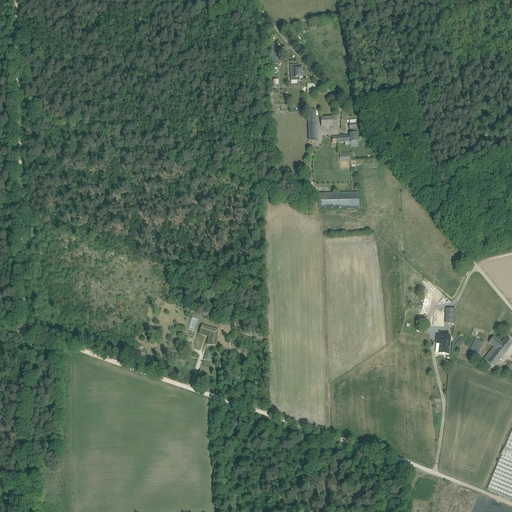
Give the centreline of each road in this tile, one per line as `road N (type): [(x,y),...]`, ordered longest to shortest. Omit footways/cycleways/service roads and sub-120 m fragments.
road 1 (track): [(268,414),(24,330),(14,0)]
road 2 (unclassified): [(268,414),(511,505)]
road 3 (track): [(476,265),(447,230),(453,175),(511,108)]
road 4 (track): [(24,330),(27,511)]
road 5 (unclassified): [(337,132),(337,101),(253,0)]
road 6 (unknown): [(447,230),(366,130)]
